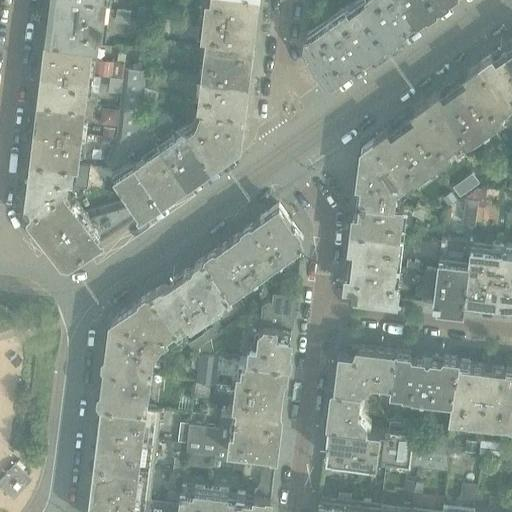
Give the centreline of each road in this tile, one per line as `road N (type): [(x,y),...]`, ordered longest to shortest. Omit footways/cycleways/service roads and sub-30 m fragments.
road 1 (residential): [(280,157),(78,298)]
road 2 (residential): [(504,0),(323,127)]
road 3 (residential): [(56,511),(83,312),(78,298)]
road 4 (residential): [(319,310),(295,511)]
road 5 (residential): [(511,333),(319,310)]
road 6 (residential): [(280,157),(329,217),(319,310)]
road 7 (residential): [(0,156),(19,0)]
